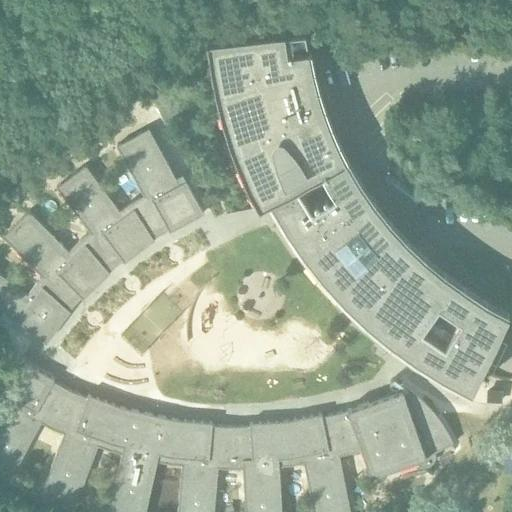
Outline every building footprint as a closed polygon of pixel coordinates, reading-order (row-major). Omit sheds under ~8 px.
[(257,37),(205,43),(207,52),(211,79),(217,106),(221,117),(225,132),(228,139),(234,158),(245,183),(257,207),(258,208),(270,202),(284,226),(311,209),(298,187),(321,175),(333,195),(358,179),(347,162),(336,141),(329,125),(321,102),(314,79),(308,51),(287,54),(286,46),(284,35),(284,34),(257,37)] [(182,110),(169,87),(151,97),(152,99),(164,119),(182,110)] [(168,230),(169,232),(204,214),(185,180),(185,181),(182,175),(175,179),(148,130),(117,146),(143,196),(129,204),(119,211),(85,166),(56,187),(90,233),(80,240),(68,252),(29,212),(3,237),(43,277),(36,283),(27,296),(0,275),(0,307),(46,343),(70,311),(68,310),(81,298),(83,300),(110,273),(108,271),(122,261),(123,263),(154,240),(153,238),(168,230)] [(358,179),(333,195),(321,175),(298,187),(311,209),(284,226),(289,235),(306,258),(324,280),(343,301),(357,315),(365,322),(377,333),(399,349),(422,364),(445,378),(469,391),(471,392),(482,370),(494,345),(509,313),(504,311),(483,300),(463,288),(444,274),(426,259),(423,257),(423,256),(405,240),(404,239),(389,221),(379,210),(378,208),(373,202),(358,181),(358,179)] [(451,444),(451,445),(453,444),(445,431),(437,418),(427,406),(416,395),(404,386),(401,384),(400,385),(402,391),(340,413),(322,417),(321,414),(286,421),(249,424),(249,426),(231,427),(212,426),(212,423),(176,420),(122,408),(87,395),(87,398),(69,391),(53,382),(54,380),(20,361),(2,394),(12,400),(0,422),(0,476),(9,481),(41,423),(52,429),(64,433),(40,496),(74,509),(97,446),(109,451),(121,453),(108,511),(115,511),(145,511),(157,461),(169,464),(181,465),(177,511),(213,511),(217,468),(230,469),(243,468),(245,511),(281,511),(279,466),(291,465),(303,463),(313,511),(350,511),(339,456),(351,453),(365,448),(375,475),(414,461),(415,462),(417,465),(421,467),(425,467),(429,466),(430,466),(433,463),(434,459),(435,455),(434,453),(451,444)]
